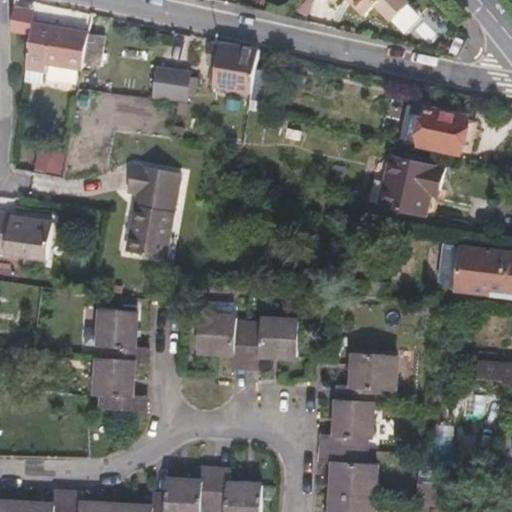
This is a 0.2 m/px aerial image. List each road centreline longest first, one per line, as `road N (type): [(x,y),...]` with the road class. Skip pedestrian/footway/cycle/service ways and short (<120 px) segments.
road 1 (residential): [(94,0),(511,87)]
road 2 (residential): [(164,420),(301,430),(295,511)]
road 3 (residential): [(164,420),(135,462),(98,474),(0,475)]
